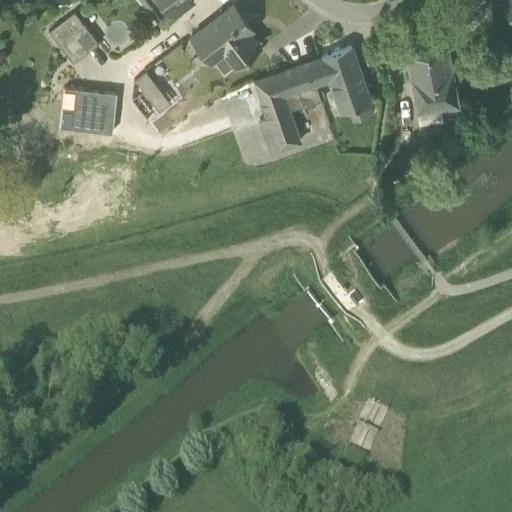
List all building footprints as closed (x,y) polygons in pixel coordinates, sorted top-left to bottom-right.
[(141,0),(145,4),(150,0),(163,0),(175,14),(175,15),(194,0),(193,0),(141,0)] [(511,0),(500,0),(511,14),(511,0)] [(239,62),(260,45),(245,25),(249,23),(233,3),(192,34),(211,60),(212,59),(223,73),(239,62)] [(88,51),(99,43),(75,11),(64,20),(88,51)] [(74,62),(88,51),(64,20),(50,30),(74,62)] [(371,101),(351,45),(319,57),(328,78),(323,80),(328,79),(340,111),(371,101)] [(449,47),(407,54),(417,115),(419,122),(458,116),(457,105),(460,105),(449,47)] [(303,105),(320,99),(315,83),(323,80),(328,78),(319,57),(252,80),(265,117),(259,119),(270,151),(298,141),(287,108),(302,103),(303,105)] [(159,111),(170,102),(146,71),(135,79),(159,111)] [(78,91),(78,131),(118,131),(118,91),(78,91)]
